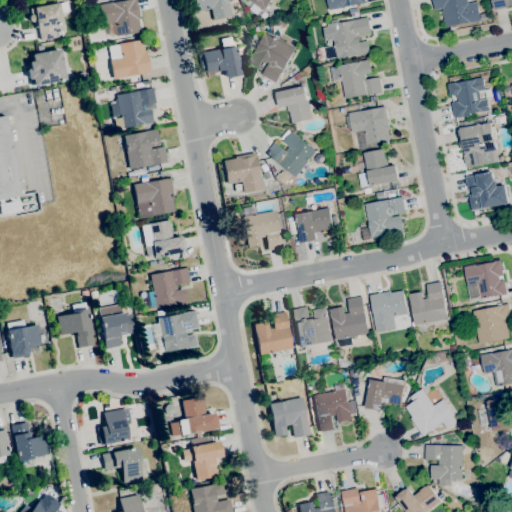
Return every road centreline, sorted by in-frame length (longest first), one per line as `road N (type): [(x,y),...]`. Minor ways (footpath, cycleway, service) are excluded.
road 1 (residential): [(168,0),(267,511)]
road 2 (residential): [(398,0),(444,244)]
road 3 (residential): [(237,367),(0,400)]
road 4 (residential): [(225,291),(444,244)]
road 5 (residential): [(259,479),(382,452)]
road 6 (residential): [(57,391),(80,511)]
